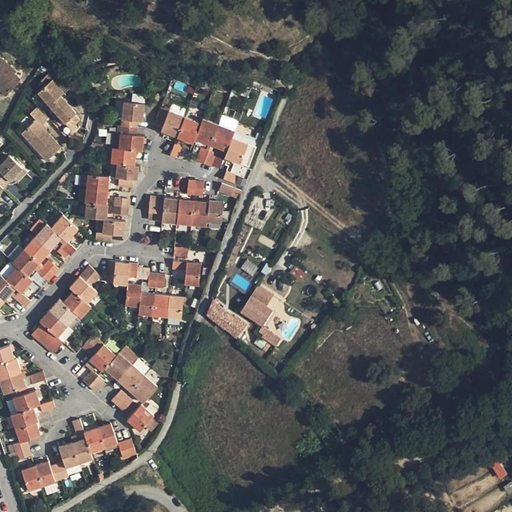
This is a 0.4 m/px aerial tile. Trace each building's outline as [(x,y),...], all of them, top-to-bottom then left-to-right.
[(1,58),(0,58),(0,85),(3,87),(1,90),(9,97),(22,81),(16,76),(19,73),(1,58)] [(120,68),(106,71),(107,77),(121,75),(120,68)] [(39,93),(74,133),(79,129),(76,125),(81,121),(76,115),(78,114),(62,97),(71,89),(65,81),(61,84),(56,78),(54,80),(50,75),(40,84),(44,89),(39,93)] [(119,187),(132,188),(133,179),(138,179),(139,166),(136,166),(137,150),(143,151),(145,136),(137,135),(138,121),(144,122),(145,105),(124,103),(120,148),(114,148),(112,163),(118,163),(117,177),(120,177),(119,187)] [(23,134),(48,161),(62,148),(43,127),(50,121),(39,107),(31,115),(37,121),(23,134)] [(160,112),(155,125),(163,128),(162,131),(193,144),(195,139),(227,152),(225,157),(248,166),(255,147),(233,138),(235,132),(203,119),(201,125),(169,112),(168,115),(160,112)] [(176,143),(171,155),(179,158),(183,146),(176,143)] [(201,147),(196,160),(212,166),(217,154),(201,147)] [(12,155),(0,167),(0,199),(1,198),(0,197),(0,192),(15,179),(18,182),(29,172),(12,155)] [(227,172),(224,179),(237,184),(240,177),(227,172)] [(97,232),(96,239),(112,241),(113,234),(125,236),(126,221),(107,219),(109,206),(107,205),(110,177),(89,174),(86,203),(87,203),(86,217),(105,219),(103,233),(97,232)] [(189,181),(187,194),(203,196),(205,182),(189,181)] [(222,184),(219,191),(232,197),(235,190),(222,184)] [(210,203),(152,197),(149,221),(207,227),(207,222),(222,224),(224,202),(210,201),(210,203)] [(116,198),(114,213),(129,215),(130,199),(116,198)] [(18,266),(7,278),(1,273),(0,274),(0,306),(17,288),(21,292),(16,298),(26,307),(32,301),(23,293),(34,280),(29,276),(63,237),(67,240),(61,247),(72,256),(77,250),(68,241),(80,229),(64,214),(53,227),(48,223),(13,262),(18,266)] [(175,248),(174,256),(188,257),(189,249),(175,248)] [(39,272),(48,281),(60,269),(50,260),(39,272)] [(173,261),(173,269),(187,271),(185,284),(199,286),(201,264),(173,261)] [(138,264),(110,262),(108,277),(115,278),(114,284),(128,285),(126,305),(139,306),(138,314),(182,318),(184,296),(141,292),(142,285),(129,284),(129,277),(137,278),(138,264)] [(32,334),(53,353),(64,342),(59,337),(79,314),(82,318),(92,307),(89,303),(99,291),(93,286),(102,276),(90,265),(71,287),(74,290),(65,302),(60,298),(41,320),(43,322),(32,334)] [(295,265),(288,273),(300,282),(306,274),(295,265)] [(150,274),(148,287),(165,289),(166,275),(150,274)] [(275,308),(256,294),(243,313),(265,327),(275,308)] [(249,325),(213,300),(206,316),(236,339),(249,325)] [(276,346),(282,338),(263,326),(257,334),(276,346)] [(206,332),(201,330),(195,345),(201,347),(206,332)] [(94,334),(83,346),(94,356),(91,359),(103,371),(106,368),(144,402),(158,387),(120,352),(117,356),(94,334)] [(0,381),(4,394),(12,391),(19,413),(12,415),(21,443),(14,445),(19,460),(32,456),(26,440),(41,436),(36,422),(39,421),(34,407),(40,405),(43,413),(56,408),(54,401),(41,405),(37,390),(29,393),(18,358),(15,359),(11,345),(0,348),(0,381)] [(93,369),(84,379),(97,391),(106,381),(93,369)] [(31,376),(33,384),(46,380),(43,372),(31,376)] [(121,390),(113,400),(125,410),(133,401),(121,390)] [(10,414),(16,413),(12,399),(6,401),(10,414)] [(142,404),(128,419),(141,431),(155,416),(142,404)] [(73,422),(77,435),(84,433),(80,420),(73,422)] [(50,461),(23,470),(30,491),(70,477),(66,468),(93,459),(91,453),(119,443),(112,423),(84,433),(86,438),(60,447),(65,462),(51,466),(50,461)] [(132,439),(119,443),(124,458),(137,453),(132,439)] [(499,460),(490,465),(499,479),(507,474),(499,460)] [(508,494),(511,491),(511,481),(503,486),(508,494)]
